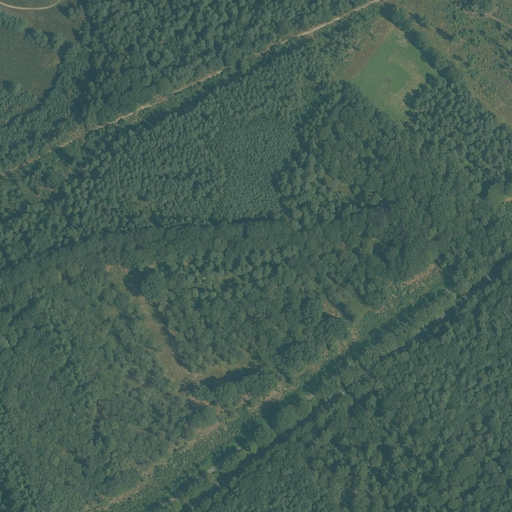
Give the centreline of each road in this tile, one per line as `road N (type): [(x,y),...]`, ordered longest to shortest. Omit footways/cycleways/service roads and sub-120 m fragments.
road 1 (track): [(309,31),(343,94),(313,159),(381,196),(393,216),(335,222),(285,241),(113,253),(0,297)]
road 2 (unclassified): [(154,511),(511,234)]
road 3 (track): [(83,511),(303,371),(427,250)]
road 4 (track): [(379,0),(0,175)]
road 5 (primary): [(187,511),(511,259)]
road 6 (track): [(0,280),(59,195),(84,134)]
road 7 (track): [(53,0),(81,11),(92,28),(90,80),(76,120),(84,134)]
